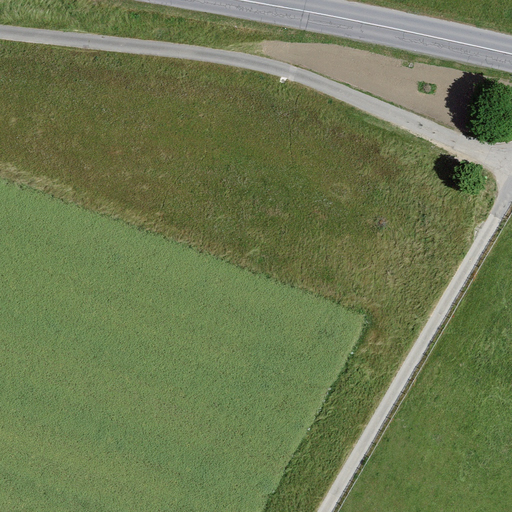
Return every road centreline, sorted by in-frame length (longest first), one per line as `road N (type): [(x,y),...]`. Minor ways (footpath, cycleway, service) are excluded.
road 1 (track): [(511,189),(323,511)]
road 2 (secondary): [(511,54),(239,0)]
